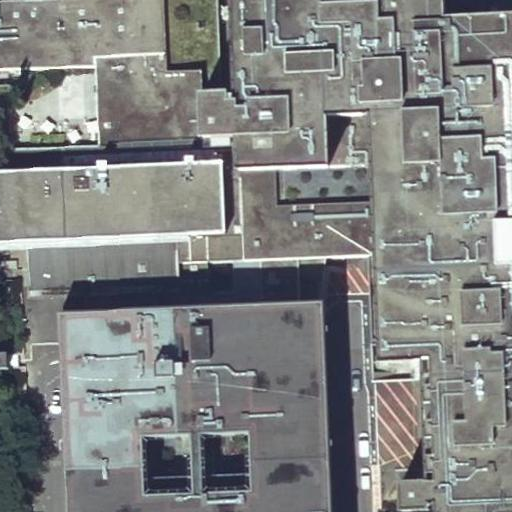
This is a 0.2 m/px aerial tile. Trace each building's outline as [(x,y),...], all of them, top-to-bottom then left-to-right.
[(0,0),(0,60),(97,57),(162,54),(159,0),(0,0)] [(159,0),(162,54),(227,52),(225,0),(159,0)] [(511,511),(511,0),(225,0),(227,52),(230,147),(377,142),(381,254),(386,356),(434,354),(439,484),(404,485),(405,507),(440,505),(440,511),(511,511)] [(162,54),(97,57),(101,149),(230,147),(227,52),(162,54)] [(247,228),(27,237),(30,293),(174,288),(172,262),(243,260),(245,302),(324,299),(323,256),(349,255),(381,254),(377,142),(230,147),(247,228)] [(0,153),(0,238),(27,237),(247,228),(230,147),(101,149),(0,153)] [(58,307),(73,511),(339,511),(324,299),(245,302),(79,306),(58,307)]
